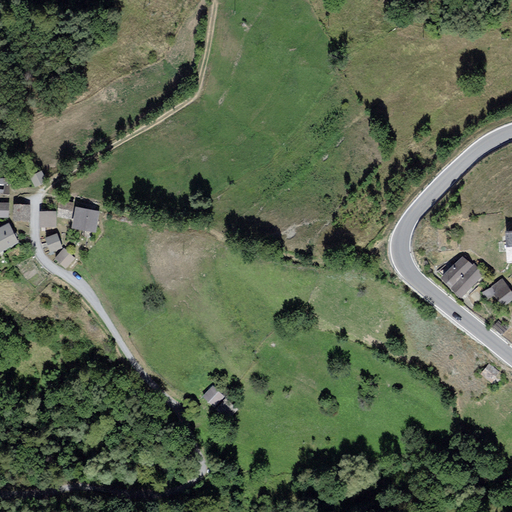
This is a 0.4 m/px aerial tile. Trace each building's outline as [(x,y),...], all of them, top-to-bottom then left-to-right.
[(42,173),(31,178),(36,188),(47,183),(42,173)] [(0,180),(0,185),(5,186),(4,195),(11,196),(13,181),(0,180)] [(74,206),(61,203),(57,218),(71,221),(74,206)] [(8,206),(0,205),(0,217),(9,217),(8,206)] [(29,208),(12,208),(12,221),(29,222),(29,208)] [(98,214),(77,210),(73,228),(95,232),(98,214)] [(56,214),(41,214),(41,228),(57,227),(56,214)] [(9,227),(0,231),(0,251),(17,243),(9,227)] [(57,237),(47,240),(52,253),(62,249),(57,237)] [(65,252),(56,261),(66,270),(74,262),(65,252)] [(462,257),(443,277),(452,286),(472,266),(462,257)] [(472,266),(452,286),(461,295),(484,272),(474,263),(472,266)] [(511,293),(501,279),(482,292),(487,300),(495,294),(503,305),(511,299),(511,293)] [(488,363),(480,373),(492,382),(500,372),(488,363)] [(214,390),(205,398),(215,408),(224,399),(214,390)] [(226,401),(218,410),(228,420),(237,411),(226,401)]
